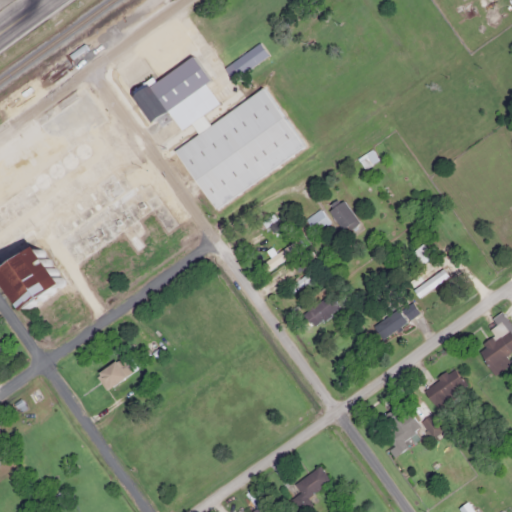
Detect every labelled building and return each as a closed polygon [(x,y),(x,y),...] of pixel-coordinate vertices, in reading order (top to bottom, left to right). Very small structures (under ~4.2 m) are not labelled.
[(303,148),(263,88),(208,124),(202,115),(228,97),(220,85),(240,72),(234,63),(223,70),(208,47),(133,95),(151,122),(177,105),(196,135),(173,150),(211,208),(303,148)] [(35,123),(56,157),(0,191),(0,231),(40,206),(32,194),(91,157),(78,136),(103,120),(85,91),(35,123)] [(363,169),(377,160),(370,149),(356,159),(363,169)] [(340,231),(355,220),(341,200),(326,211),(340,231)] [(303,219),(313,233),(328,223),(317,209),(303,219)] [(419,265),(430,256),(420,244),(410,252),(419,265)] [(0,270),(0,277),(19,311),(61,288),(39,249),(0,270)] [(285,287),(291,294),(314,276),(309,269),(285,287)] [(381,339),(418,312),(407,298),(371,324),(381,339)] [(307,316),(316,330),(332,320),(324,306),(307,316)] [(475,348),(493,375),(510,363),(505,356),(511,351),(511,335),(496,313),(489,318),(493,325),(487,329),(493,336),(475,348)] [(107,389),(130,374),(120,358),(96,373),(107,389)] [(466,386),(452,367),(421,390),(435,409),(466,386)] [(422,426),(428,437),(436,432),(427,418),(418,423),(404,402),(378,418),(394,444),(422,426)] [(329,480),(319,465),(291,482),(298,492),(289,498),(297,511),(309,503),(304,496),(329,480)] [(460,511),(473,511),(465,501),(457,507),(460,511)]
